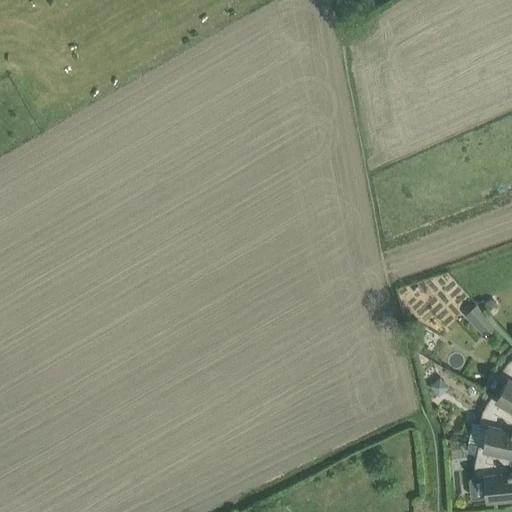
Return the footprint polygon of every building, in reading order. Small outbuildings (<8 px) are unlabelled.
[(475,302),(463,313),(473,324),(485,313),(475,302)] [(427,320),(420,330),(433,339),(439,328),(427,320)] [(511,357),(506,363),(499,375),(507,379),(497,397),(492,395),(511,406),(511,357)] [(430,363),(419,373),(429,386),(441,375),(430,363)] [(511,406),(492,395),(482,411),(479,424),(470,422),(465,443),(478,446),(511,452),(511,406)] [(511,453),(511,452),(478,446),(474,464),(476,477),(485,476),(487,498),(501,497),(504,499),(510,499),(511,496),(511,470),(510,471),(509,465),(511,453)]
